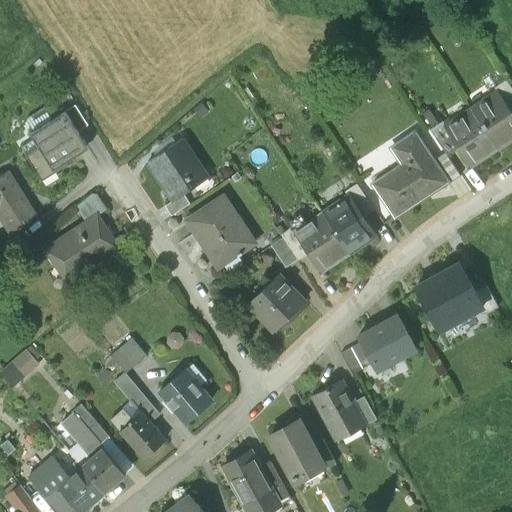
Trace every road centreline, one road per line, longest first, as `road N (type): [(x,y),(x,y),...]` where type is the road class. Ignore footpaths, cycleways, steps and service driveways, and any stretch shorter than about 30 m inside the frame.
road 1 (residential): [(511,186),(422,244),(265,392)]
road 2 (residential): [(265,392),(118,207)]
road 3 (residential): [(265,392),(121,511)]
